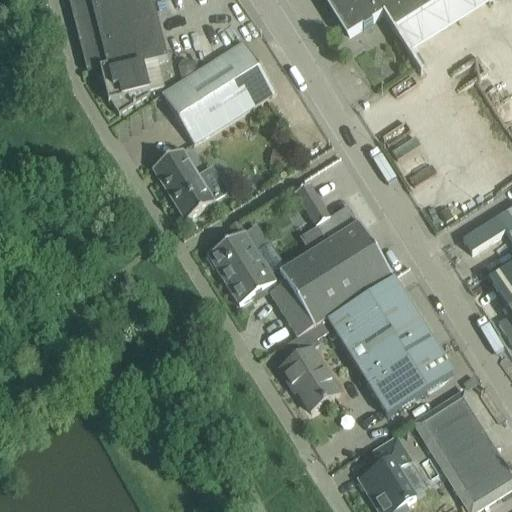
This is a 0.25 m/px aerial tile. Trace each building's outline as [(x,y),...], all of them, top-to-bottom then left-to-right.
[(67,0),(87,75),(100,72),(107,70),(109,77),(143,68),(168,62),(151,0),(67,0)] [(447,0),(324,0),(349,40),(362,31),(363,33),(373,27),(372,25),(383,18),(393,34),(447,0)] [(194,149),(276,97),(244,46),(162,98),(194,149)] [(107,70),(100,72),(100,73),(108,106),(110,106),(119,119),(150,98),(148,96),(150,96),(143,68),(109,77),(107,70)] [(182,154),(153,172),(186,224),(215,206),(182,154)] [(308,188),(295,197),(316,230),(329,222),(313,195),(308,188)] [(273,295),(270,297),(298,342),(310,334),(315,331),(321,328),(375,293),(392,283),(393,283),(358,227),(347,210),(329,222),(316,230),(326,247),(310,257),(283,274),(276,279),(279,284),(282,289),(273,295)] [(511,247),(511,213),(497,223),(511,247)] [(209,261),(207,262),(214,273),(216,272),(239,309),(270,290),(276,286),(273,282),(256,255),(266,248),(265,246),(255,230),(245,237),(244,235),(238,225),(229,231),(235,241),(207,258),(209,261)] [(511,269),(488,284),(510,319),(498,327),(511,348),(511,269)] [(453,378),(394,284),(328,325),(387,420),(453,378)] [(280,373),(289,388),(292,386),(304,405),(301,407),(310,421),(326,411),(324,408),(340,398),(312,353),(280,373)] [(464,396),(447,406),(414,428),(466,511),(481,511),(511,493),(511,471),(509,467),(504,470),(495,456),(500,453),(464,396)] [(416,503),(405,486),(398,474),(411,466),(397,442),(391,446),(374,457),(382,470),(365,482),(379,505),(374,508),(376,511),(406,511),(405,510),(416,503)]
